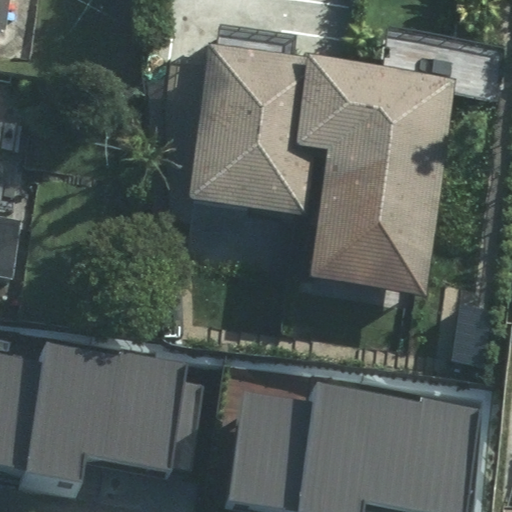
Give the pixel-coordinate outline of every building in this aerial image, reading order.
[(30,0),(0,0),(0,41),(7,42),(11,0),(30,2),(30,0)] [(452,83),(204,61),(185,226),(313,238),(307,303),(432,314),(452,83)] [(0,223),(0,290),(11,292),(19,226),(0,223)] [(0,359),(0,466),(16,469),(14,484),(88,495),(92,468),(181,482),(195,384),(178,382),(180,364),(48,344),(45,366),(0,359)] [(252,393),(236,498),(291,506),(290,511),(365,511),(367,506),(407,511),(457,511),(471,422),(453,419),(455,401),(323,382),(320,403),(252,393)]
